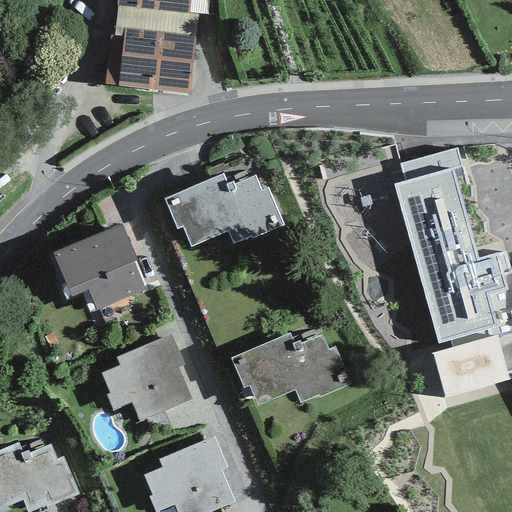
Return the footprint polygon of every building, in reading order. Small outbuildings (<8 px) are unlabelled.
[(190,0),(118,0),(115,32),(112,31),(105,88),(189,97),(198,19),(189,18),(190,0)] [(223,178),(163,203),(176,232),(182,229),(191,249),(228,234),(233,247),(251,239),(252,242),(283,229),(267,193),(261,195),(254,180),(235,188),(233,185),(227,187),(223,178)] [(124,227),(70,251),(73,258),(53,266),(62,286),(59,287),(66,303),(85,295),(93,314),(145,291),(131,258),(137,256),(124,227)] [(511,284),(511,334),(430,357),(443,404),(511,384),(511,272),(509,273),(511,284)] [(290,336),(231,362),(244,390),(250,388),(259,408),(294,392),(301,406),(318,398),(319,400),(350,387),(335,351),(329,354),(322,339),(302,348),(300,344),(294,347),(290,336)] [(170,338),(116,361),(119,369),(101,377),(109,397),(106,399),(112,414),(132,406),(139,423),(191,401),(178,369),(183,367),(170,338)] [(163,511),(174,508),(175,511),(215,511),(236,503),(222,473),(228,468),(214,438),(158,463),(162,471),(144,479),(152,499),(149,500),(154,511),(163,511)] [(17,447),(0,454),(0,510),(22,501),(26,511),(35,511),(46,508),(47,511),(79,497),(62,458),(55,461),(49,447),(28,457),(27,454),(22,456),(17,447)]
